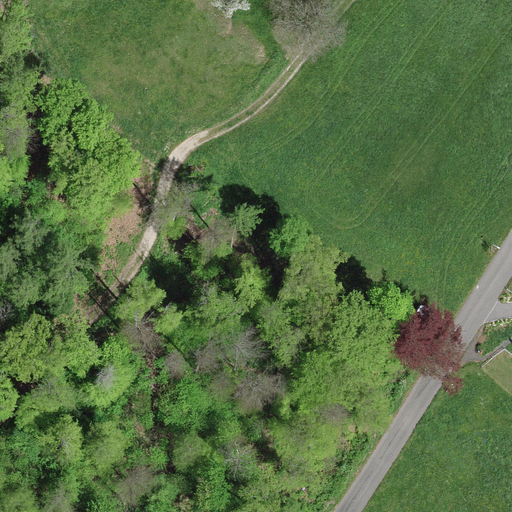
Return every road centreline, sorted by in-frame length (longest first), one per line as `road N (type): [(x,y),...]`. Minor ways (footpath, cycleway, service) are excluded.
road 1 (track): [(0,416),(128,279),(145,250),(171,157),(249,111),(344,0)]
road 2 (residential): [(511,255),(338,511)]
